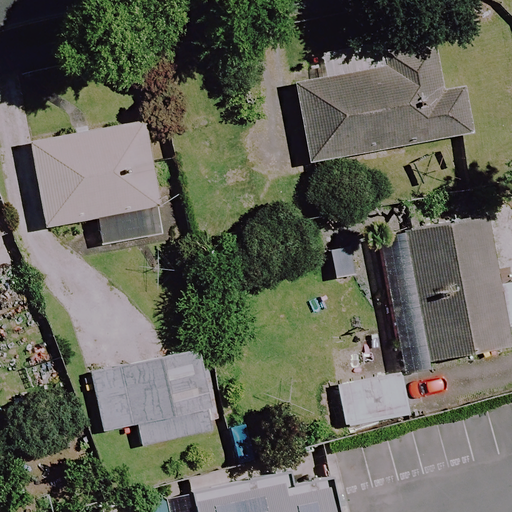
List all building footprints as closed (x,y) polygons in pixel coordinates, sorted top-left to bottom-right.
[(439,90),(432,54),(288,82),(304,168),(468,137),(458,87),(439,90)] [(158,239),(139,125),(25,144),(39,231),(91,222),(96,250),(158,239)] [(504,262),(495,213),(399,229),(415,327),(380,333),(387,370),(504,351),(500,328),(511,325),(511,283),(489,287),(486,265),(504,262)] [(210,434),(195,357),(89,378),(99,434),(132,427),(136,449),(210,434)] [(401,419),(396,378),(333,386),(338,427),(401,419)] [(329,511),(322,478),(191,508),(192,511),(329,511)]
